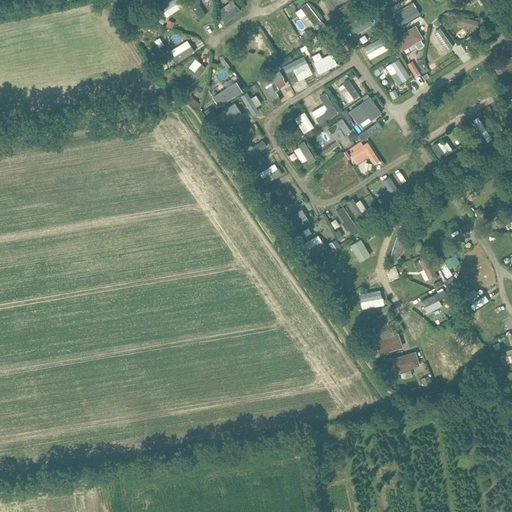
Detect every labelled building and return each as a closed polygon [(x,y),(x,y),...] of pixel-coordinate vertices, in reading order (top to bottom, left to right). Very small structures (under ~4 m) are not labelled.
[(167,0),(161,4),(169,16),(187,4),(183,0),(167,0)] [(186,0),(198,19),(205,15),(198,5),(199,0),(186,0)] [(338,10),(342,16),(359,4),(356,0),(347,0),(349,2),(338,10)] [(240,11),(231,1),(215,14),(225,25),(240,11)] [(301,9),(295,13),(300,19),(305,15),(314,26),(320,21),(306,3),(300,8),(301,9)] [(393,14),(400,26),(419,14),(412,3),(393,14)] [(349,24),(355,35),(371,26),(364,15),(349,24)] [(475,20),(457,17),(456,25),(473,28),(475,20)] [(322,21),(317,25),(320,30),(325,26),(322,21)] [(212,22),(203,26),(207,35),(216,31),(212,22)] [(423,39),(415,26),(393,39),(400,52),(414,43),(417,49),(423,46),(420,41),(423,39)] [(308,28),(302,32),(305,36),(306,38),(307,37),(311,34),(313,33),(310,28),(308,29),(308,28)] [(444,29),(431,35),(442,55),(454,48),(444,29)] [(262,46),(261,35),(250,36),(251,46),(262,46)] [(388,50),(382,38),(361,48),(365,55),(366,54),(369,60),(388,50)] [(178,63),(197,51),(189,39),(170,50),(178,63)] [(319,73),(337,65),(331,55),(322,59),(319,54),(312,57),(315,63),(314,63),(319,73)] [(293,61),(290,56),(281,62),(283,66),(293,61)] [(497,74),(511,64),(511,56),(493,68),(497,74)] [(298,81),(311,74),(303,57),(283,67),(286,72),(292,69),(298,81)] [(399,59),(392,64),(397,71),(391,75),(397,85),(410,77),(399,59)] [(204,68),(194,60),(181,76),(192,84),(204,68)] [(428,65),(432,71),(439,67),(435,61),(428,65)] [(378,68),(372,71),(376,76),(381,73),(380,71),(378,68)] [(273,86),(274,83),(284,77),(280,71),(261,81),(274,104),(281,100),(273,86)] [(358,96),(348,81),(338,88),(348,102),(358,96)] [(226,87),(212,96),(218,106),(241,91),(235,82),(233,83),(226,87)] [(240,96),(252,115),(258,111),(246,93),(240,96)] [(324,104),(312,112),(316,118),(319,124),(321,126),(326,123),(325,120),(337,113),(325,94),(320,97),(324,104)] [(370,98),(350,112),(354,118),(356,121),(370,112),(374,118),(381,113),(370,98)] [(234,105),(219,115),(227,126),(242,116),(234,105)] [(205,111),(204,112),(207,116),(208,115),(214,111),(210,107),(205,111)] [(435,125),(449,117),(446,112),(432,119),(435,125)] [(305,114),(296,119),(305,134),(314,128),(305,114)] [(485,141),(490,138),(476,117),(471,120),(470,118),(465,122),(480,146),(486,142),(485,141)] [(341,120),(328,129),(331,134),(340,128),(345,135),(350,132),(341,120)] [(367,129),(357,135),(361,141),(366,137),(368,137),(371,134),(367,129)] [(401,149),(388,132),(385,135),(385,136),(380,140),(392,156),(401,149)] [(265,145),(262,141),(242,156),(245,160),(265,145)] [(309,163),(315,160),(303,141),(297,145),(299,147),(294,151),(301,163),(306,159),(309,163)] [(367,143),(363,146),(361,142),(351,149),(353,152),(351,154),(354,159),(366,151),(374,164),(379,161),(367,143)] [(437,144),(431,148),(444,165),(464,151),(460,146),(452,151),(445,156),(441,150),(437,144)] [(413,160),(398,169),(402,175),(416,166),(413,160)] [(345,171),(339,162),(325,172),(327,176),(329,175),(332,180),(345,171)] [(282,175),(278,169),(277,170),(274,165),(260,174),(263,178),(262,179),(266,185),(282,175)] [(487,169),(462,186),(466,192),(472,187),(475,192),(481,187),(493,179),(494,179),(487,169)] [(375,182),(389,206),(402,198),(387,174),(375,182)] [(274,210),(293,197),(289,191),(284,194),(279,187),(266,196),(274,210)] [(364,219),(352,199),(346,203),(359,223),(364,219)] [(358,230),(343,208),(337,211),(352,234),(358,230)] [(511,209),(494,220),(495,221),(498,228),(511,221),(511,209)] [(305,216),(287,227),(291,234),(309,222),(305,216)] [(429,229),(419,235),(429,252),(439,246),(429,229)] [(306,243),(310,249),(302,253),(306,260),(325,248),(321,242),(317,236),(306,243)] [(395,237),(390,252),(401,255),(406,240),(395,237)] [(511,237),(503,237),(502,248),(511,248),(511,237)] [(362,238),(351,245),(361,262),(372,255),(362,238)] [(333,252),(342,248),(338,239),(329,243),(333,252)] [(446,254),(435,260),(446,278),(451,275),(448,269),(453,266),(446,254)] [(328,266),(346,270),(347,263),(345,263),(346,258),(339,256),(338,261),(329,259),(328,266)] [(437,278),(426,256),(419,260),(430,281),(437,278)] [(382,290),(359,294),(362,309),(384,305),(382,290)] [(442,290),(421,301),(424,307),(427,313),(442,305),(439,300),(445,297),(442,290)] [(475,302),(478,307),(490,301),(487,295),(475,302)] [(488,302),(473,312),(477,317),(491,307),(488,302)] [(380,309),(381,312),(383,315),(393,310),(390,304),(380,309)] [(488,340),(506,328),(499,317),(487,324),(485,321),(478,325),(488,340)] [(380,356),(402,348),(398,335),(375,342),(377,346),(372,347),(374,356),(379,354),(380,356)] [(502,364),(511,361),(511,339),(511,340),(511,341),(511,353),(500,357),(502,364)] [(441,353),(445,363),(441,365),(447,379),(463,373),(453,349),(441,353)] [(415,352),(392,359),(396,373),(419,366),(415,352)]
